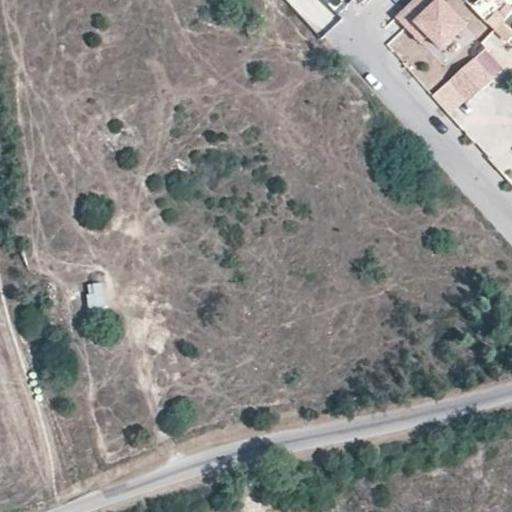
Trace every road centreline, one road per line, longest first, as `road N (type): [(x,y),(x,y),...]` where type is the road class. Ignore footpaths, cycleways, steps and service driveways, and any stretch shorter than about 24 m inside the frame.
road 1 (unclassified): [(511,395),(230,459),(69,511)]
road 2 (residential): [(511,222),(365,57),(354,30)]
